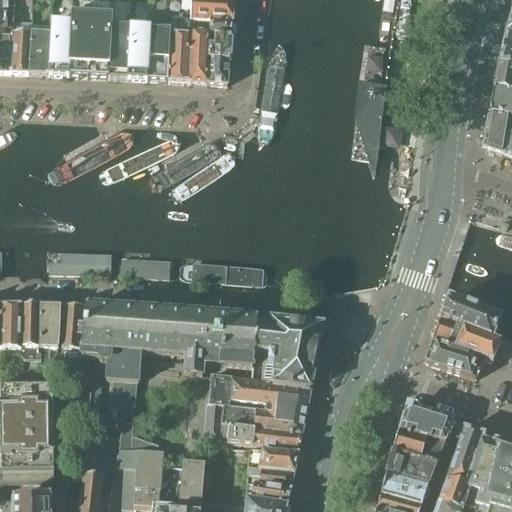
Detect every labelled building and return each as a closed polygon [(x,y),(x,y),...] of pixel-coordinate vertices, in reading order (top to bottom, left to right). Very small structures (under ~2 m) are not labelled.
[(0,0),(0,14),(14,14),(14,0),(0,0)] [(167,86),(170,26),(164,26),(165,4),(164,4),(94,0),(52,0),(51,25),(52,25),(52,28),(49,76),(49,79),(48,79),(80,81),(167,86)] [(233,8),(233,0),(164,0),(164,2),(163,2),(163,3),(164,3),(164,4),(165,4),(233,8)] [(231,30),(233,8),(165,4),(164,26),(170,26),(190,27),(209,28),(231,30)] [(14,14),(0,14),(0,31),(13,31),(14,14)] [(189,87),(190,27),(170,26),(167,86),(168,86),(189,87)] [(49,76),(52,28),(31,27),(30,36),(27,78),(48,79),(49,79),(49,76)] [(207,63),(208,42),(209,28),(190,27),(189,87),(205,88),(207,63)] [(231,30),(209,28),(208,42),(230,44),(231,30)] [(0,51),(11,52),(11,36),(13,36),(13,31),(0,31),(0,51)] [(27,78),(30,36),(19,36),(13,36),(11,36),(11,52),(9,78),(27,78)] [(511,39),(506,38),(505,38),(504,40),(505,40),(501,59),(500,59),(498,69),(511,72),(511,39)] [(229,65),(230,44),(208,42),(207,63),(229,65)] [(386,50),(363,47),(359,86),(355,125),(351,161),(366,162),(373,185),(375,163),(376,151),(378,130),(382,89),(386,50)] [(288,64),(280,50),(268,59),(256,140),(259,147),(269,149),(274,142),(288,64)] [(0,77),(9,78),(11,52),(0,51),(0,77)] [(227,89),(229,65),(207,63),(205,88),(227,89)] [(498,73),(493,92),(507,95),(508,90),(511,91),(511,72),(498,69),(497,73),(498,73)] [(507,95),(493,92),(488,116),(509,122),(511,116),(511,91),(508,90),(507,95)] [(502,158),(509,122),(488,116),(480,151),(502,158)] [(511,161),(511,116),(509,122),(502,158),(511,161)] [(37,128),(20,127),(0,138),(0,157),(31,141),(37,128)] [(81,134),(68,132),(2,174),(0,178),(0,182),(3,187),(10,188),(78,147),(81,134)] [(136,135),(123,132),(56,171),(52,178),(55,185),(63,186),(132,148),(136,135)] [(190,136),(180,134),(113,169),(119,182),(188,146),(190,136)] [(228,143),(213,143),(162,173),(158,179),(163,186),(170,186),(222,156),(228,143)] [(45,257),(44,280),(110,282),(111,260),(45,257)] [(115,261),(114,283),(172,285),(173,264),(115,261)] [(182,286),(184,286),(261,292),(264,291),(266,288),(267,284),(267,280),(266,278),(265,277),(263,276),(186,269),(183,270),(179,272),(178,274),(177,278),(178,281),(178,284),(182,286)] [(499,322),(448,303),(439,324),(492,339),(499,322)] [(18,359),(21,311),(1,311),(0,354),(1,358),(18,359)] [(38,365),(40,311),(21,311),(18,359),(19,359),(19,363),(38,365)] [(38,365),(40,365),(48,366),(49,351),(58,353),(60,312),(40,311),(38,365)] [(66,312),(65,326),(60,367),(78,368),(80,369),(80,363),(85,312),(82,312),(66,312)] [(174,319),(85,312),(80,363),(96,363),(96,364),(99,367),(105,368),(103,386),(111,387),(124,388),(122,413),(119,445),(118,454),(130,455),(131,443),(136,389),(138,389),(138,385),(140,361),(185,364),(184,380),(202,381),(202,369),(251,373),(255,325),(174,319)] [(492,362),(497,351),(488,348),(492,339),(439,324),(439,325),(440,326),(432,344),(431,345),(430,346),(434,348),(482,363),(484,359),(492,362)] [(255,325),(251,373),(250,384),(270,386),(269,389),(308,397),(309,395),(321,331),(270,325),(270,326),(257,325),(255,325)] [(482,363),(434,348),(427,366),(426,366),(426,367),(427,368),(426,369),(474,383),(482,363)] [(56,366),(48,366),(40,365),(40,388),(50,388),(56,366)] [(308,398),(308,397),(269,389),(270,386),(250,384),(211,379),(208,410),(223,412),(227,413),(227,407),(263,412),(262,417),(303,422),(309,398),(308,398)] [(92,385),(92,387),(88,422),(99,423),(102,386),(92,385)] [(124,388),(111,387),(109,412),(122,413),(124,388)] [(50,388),(40,388),(0,388),(0,486),(51,486),(50,388)] [(223,412),(208,410),(204,445),(223,446),(225,430),(220,429),(223,412)] [(397,435),(443,448),(452,424),(433,418),(412,411),(411,410),(409,411),(410,412),(405,414),(405,413),(403,414),(404,415),(403,415),(397,435)] [(299,440),(303,422),(262,417),(227,413),(225,430),(272,438),(272,436),(299,440)] [(272,438),(225,430),(223,446),(261,450),(261,455),(296,460),(298,447),(299,440),(272,436),(272,438)] [(463,433),(446,482),(475,492),(481,475),(472,472),(483,440),(463,433)] [(443,448),(397,435),(395,445),(392,455),(435,469),(443,448)] [(511,511),(511,449),(504,447),(503,449),(499,448),(501,445),(483,440),(472,472),(481,475),(475,492),(482,495),(475,511),(511,511)] [(160,453),(131,443),(130,455),(137,455),(159,457),(160,453)] [(227,448),(204,445),(203,445),(202,451),(226,453),(227,448)] [(85,446),(84,457),(105,459),(105,449),(85,446)] [(136,473),(137,455),(130,455),(118,454),(117,472),(122,472),(135,473),(136,473)] [(248,454),(247,472),(292,477),(296,460),(261,455),(248,454)] [(159,494),(162,457),(159,457),(137,455),(136,473),(135,473),(132,511),(176,511),(177,509),(158,508),(158,494),(159,494)] [(435,469),(392,455),(386,479),(427,491),(433,476),(435,469)] [(102,484),(103,481),(104,481),(105,469),(105,459),(84,457),(78,504),(77,511),(97,511),(100,483),(102,484)] [(181,467),(177,509),(176,511),(200,511),(201,495),(204,473),(204,468),(181,467)] [(132,511),(135,473),(122,472),(120,511),(132,511)] [(247,480),(246,488),(252,489),(257,490),(288,494),(292,477),(247,472),(247,480)] [(215,474),(204,473),(201,495),(213,496),(215,474)] [(427,491),(386,479),(383,488),(380,498),(420,510),(427,491)] [(475,511),(482,495),(475,492),(446,482),(438,506),(452,511),(475,511)] [(285,510),(288,496),(288,494),(257,490),(252,489),(251,495),(245,495),(244,504),(285,510)] [(380,498),(376,511),(419,511),(420,510),(380,498)] [(11,511),(11,502),(0,502),(0,511),(11,511)] [(49,511),(50,503),(11,502),(11,511),(49,511)]
